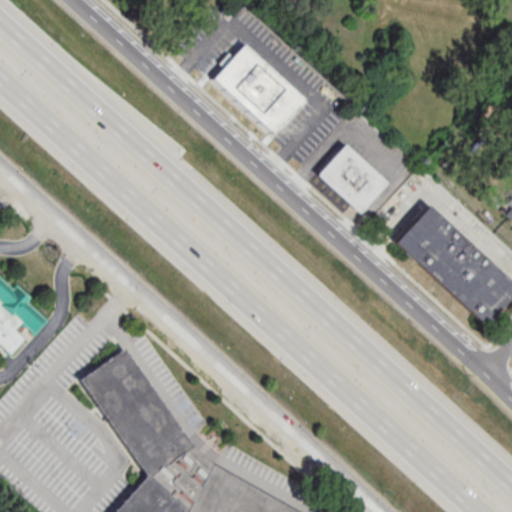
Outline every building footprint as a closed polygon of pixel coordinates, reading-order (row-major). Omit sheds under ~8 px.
[(208,80),(267,134),(298,100),(239,46),(208,80)] [(312,177),(353,215),(381,185),(339,146),(312,177)] [(389,245),(479,328),(511,292),(511,290),(424,208),(389,245)] [(0,345),(11,355),(25,339),(15,330),(21,323),(34,335),(47,319),(26,301),(31,296),(16,284),(13,287),(0,276),(0,345)] [(187,443),(208,462),(296,511),(183,511),(182,511),(181,511),(107,511),(142,474),(76,377),(119,346),(187,443)]
